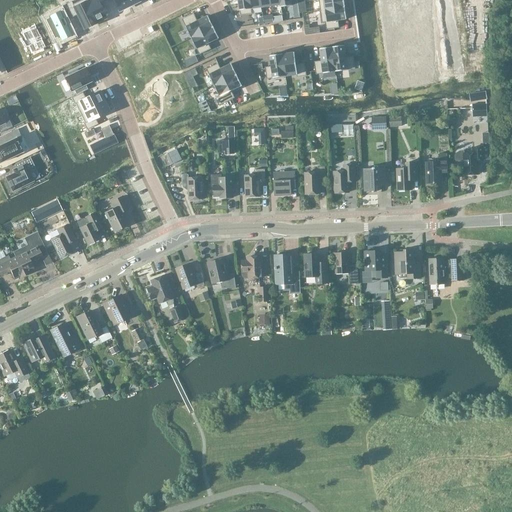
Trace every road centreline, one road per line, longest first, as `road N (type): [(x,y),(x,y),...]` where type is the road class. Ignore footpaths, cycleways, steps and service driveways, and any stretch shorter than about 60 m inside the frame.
road 1 (tertiary): [(511,219),(178,237)]
road 2 (residential): [(178,237),(94,43)]
road 3 (tertiary): [(178,237),(0,327)]
